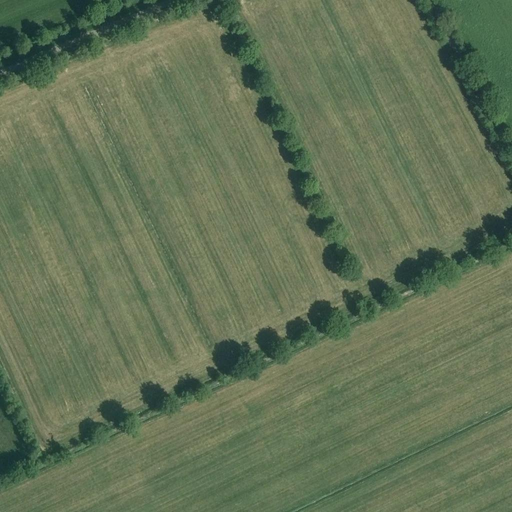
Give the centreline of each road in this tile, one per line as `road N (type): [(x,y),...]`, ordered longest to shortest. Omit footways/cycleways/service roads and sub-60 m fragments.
road 1 (unclassified): [(0,71),(172,0)]
road 2 (track): [(434,0),(511,151)]
